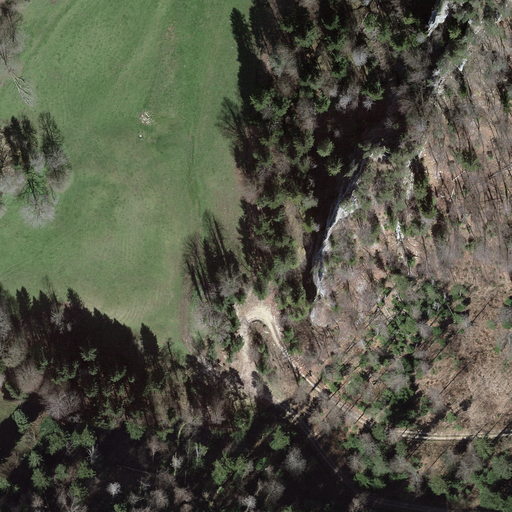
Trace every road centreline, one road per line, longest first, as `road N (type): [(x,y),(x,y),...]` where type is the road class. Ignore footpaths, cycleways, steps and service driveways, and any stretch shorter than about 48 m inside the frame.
road 1 (track): [(450,511),(387,502),(345,484),(289,412),(253,382),(243,329),(257,312)]
road 2 (track): [(511,432),(419,435),(373,425),(326,395),(285,350),(271,318),(257,312)]
